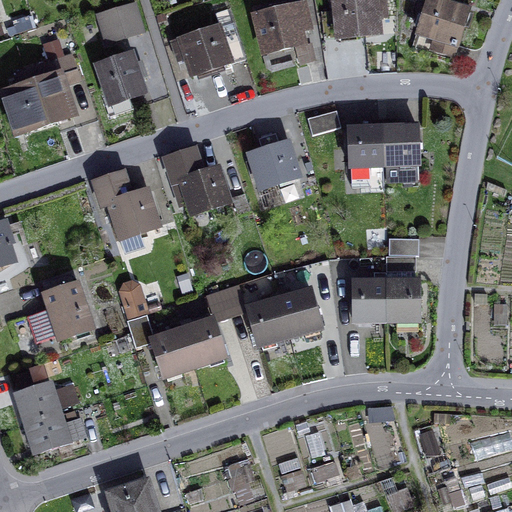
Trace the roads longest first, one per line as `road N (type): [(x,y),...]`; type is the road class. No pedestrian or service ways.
road 1 (residential): [(483,92),(376,86),(285,102),(0,196)]
road 2 (residential): [(446,395),(339,396),(6,499)]
road 3 (residential): [(446,395),(452,287),(483,92)]
